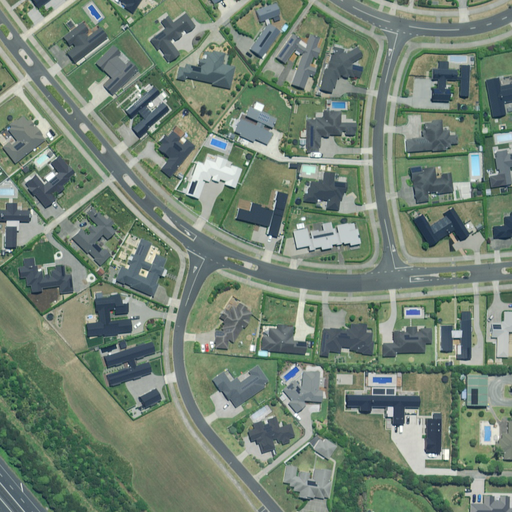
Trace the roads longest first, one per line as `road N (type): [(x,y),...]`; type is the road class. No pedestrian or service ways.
road 1 (residential): [(0,13),(138,182),(213,242)]
road 2 (residential): [(207,253),(139,201),(0,33)]
road 3 (residential): [(276,511),(207,431),(179,365),(181,324),(207,253)]
road 4 (residential): [(396,274),(378,138),(400,24)]
